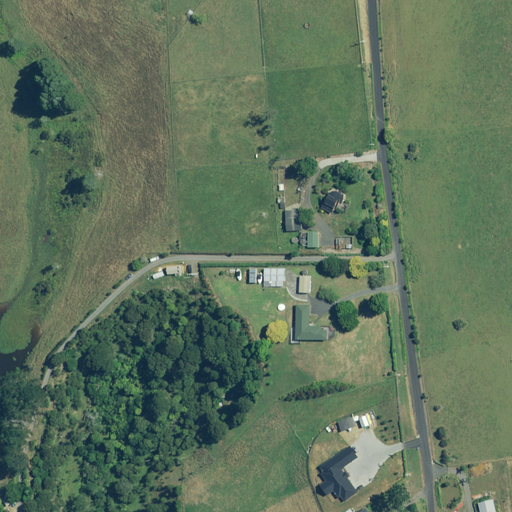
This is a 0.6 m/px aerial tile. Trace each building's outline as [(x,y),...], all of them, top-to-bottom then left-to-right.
[(347,197),(333,189),(323,209),(333,214),(336,208),(340,210),(347,197)] [(302,231),(301,210),(286,211),(288,231),(302,231)] [(319,232),(309,232),(309,248),(319,248),(319,232)] [(285,287),(286,269),(265,269),(265,281),(272,282),(272,287),(285,287)] [(311,293),(311,277),(301,276),(301,283),(297,283),(297,288),(301,289),(301,293),(311,293)] [(311,327),(311,305),(298,305),(297,340),(329,340),(329,331),(323,331),(323,327),(311,327)] [(497,511),(495,500),(480,504),(481,511),(497,511)]
